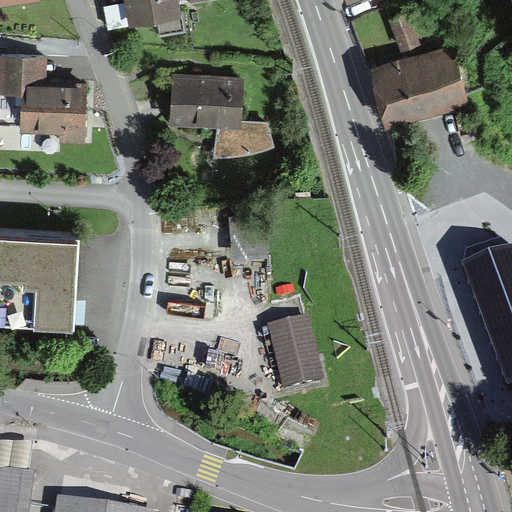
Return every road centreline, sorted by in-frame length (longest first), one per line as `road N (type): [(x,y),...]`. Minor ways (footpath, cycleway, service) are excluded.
road 1 (primary): [(419,324),(313,0)]
road 2 (residential): [(110,428),(139,282),(137,198)]
road 3 (unclassified): [(419,324),(420,400),(411,442),(382,472),(320,499)]
road 4 (unclassified): [(110,428),(320,499)]
road 5 (residential): [(137,198),(132,145),(77,0)]
road 6 (primary): [(473,498),(419,324)]
road 7 (unclassified): [(320,499),(373,505),(473,498)]
road 8 (residential): [(0,189),(137,198)]
